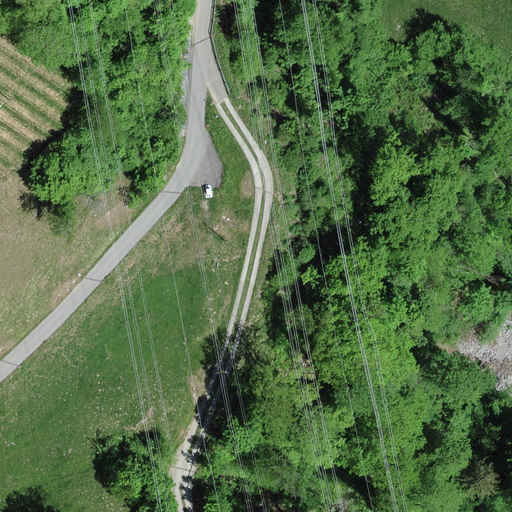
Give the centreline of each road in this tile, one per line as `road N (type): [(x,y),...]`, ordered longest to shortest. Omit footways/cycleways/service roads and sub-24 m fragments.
road 1 (track): [(199,64),(256,159),(263,193),(233,332),(181,471),(185,511)]
road 2 (track): [(0,372),(93,283),(174,189),(194,150),(206,0)]
